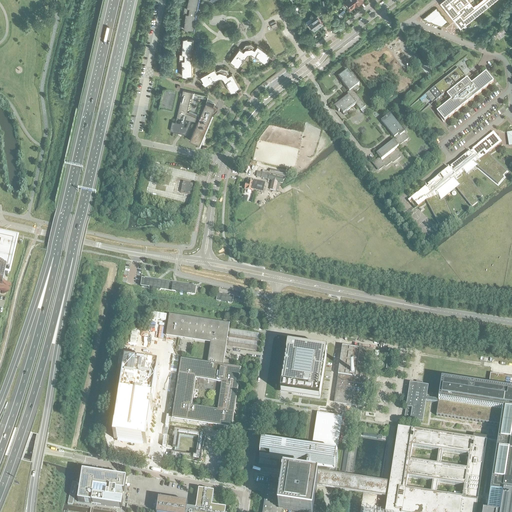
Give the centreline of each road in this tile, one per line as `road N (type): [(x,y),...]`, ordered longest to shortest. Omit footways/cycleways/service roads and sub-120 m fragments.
road 1 (tertiary): [(208,233),(218,176),(247,118),(392,0)]
road 2 (unclassified): [(243,511),(246,494),(233,489),(0,437)]
road 3 (motorway): [(69,257),(127,0)]
road 4 (motorway): [(115,0),(57,256)]
road 5 (motorway): [(27,511),(69,257)]
road 6 (motorway): [(0,490),(69,257)]
road 7 (tertiary): [(511,321),(279,278)]
road 8 (unclassified): [(247,485),(279,278)]
road 9 (motorway): [(57,256),(0,453)]
road 10 (tertiary): [(0,222),(165,257)]
road 11 (motorway): [(57,256),(0,408)]
